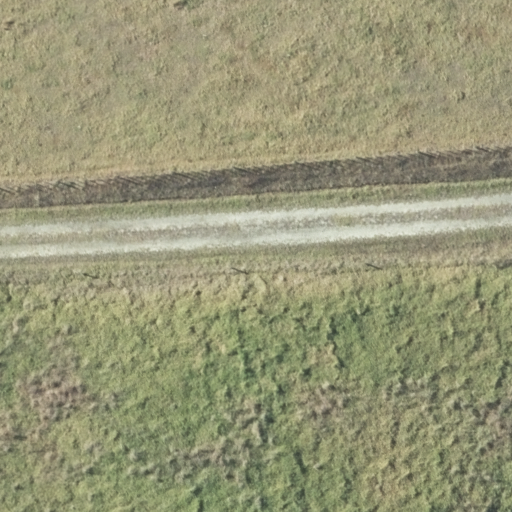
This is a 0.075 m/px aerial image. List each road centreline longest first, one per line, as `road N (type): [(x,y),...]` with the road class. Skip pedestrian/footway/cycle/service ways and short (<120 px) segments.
road 1 (track): [(0,241),(511,206)]
road 2 (track): [(318,0),(0,63)]
